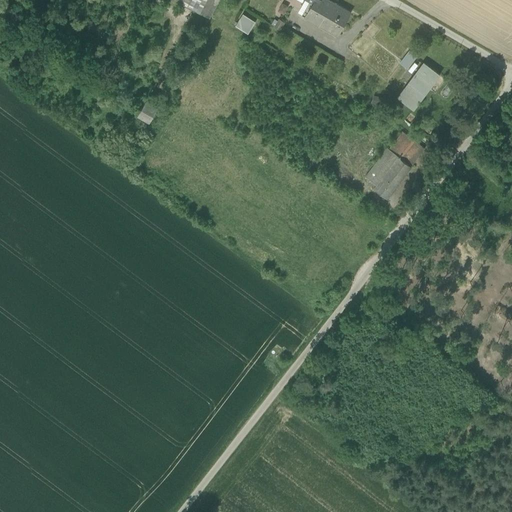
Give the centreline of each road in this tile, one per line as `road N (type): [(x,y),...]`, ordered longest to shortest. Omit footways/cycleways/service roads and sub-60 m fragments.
road 1 (residential): [(511,78),(176,511)]
road 2 (residential): [(400,0),(511,65)]
